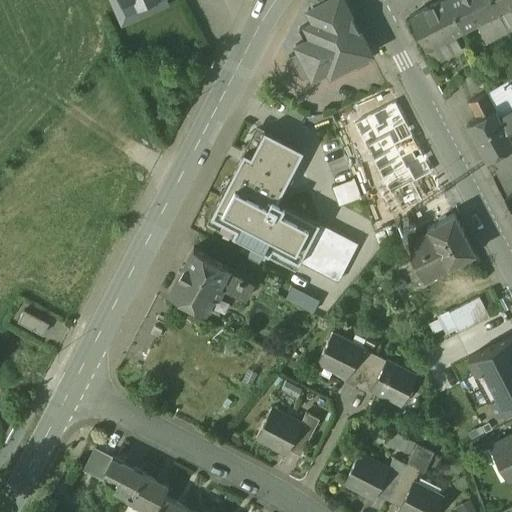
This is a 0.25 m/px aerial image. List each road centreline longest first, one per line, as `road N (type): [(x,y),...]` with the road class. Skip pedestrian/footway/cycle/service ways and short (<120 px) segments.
road 1 (tertiary): [(275,0),(75,382)]
road 2 (tertiary): [(376,12),(511,268)]
road 3 (residential): [(308,511),(75,382)]
road 4 (tertiary): [(75,382),(4,511)]
